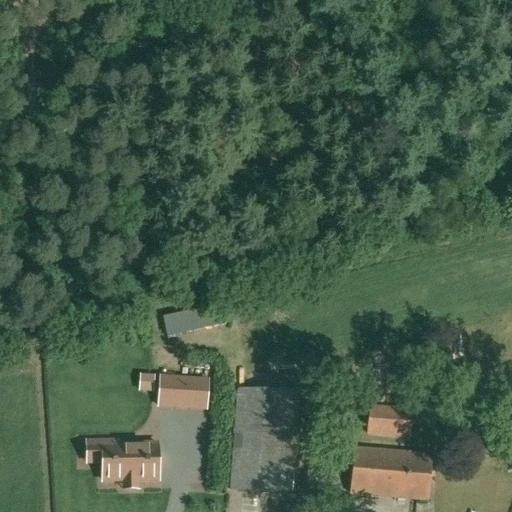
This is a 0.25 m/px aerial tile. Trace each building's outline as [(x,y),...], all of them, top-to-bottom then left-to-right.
[(485,273),(475,258),(436,282),(434,283),(439,305),(467,299),(488,286),(490,297),(471,309),(511,299),(511,258),(509,261),(510,262),(494,272),(491,262),(483,264),(485,273)] [(417,282),(409,284),(414,305),(423,303),(417,282)] [(307,324),(242,327),(244,369),(309,367),(307,324)] [(174,380),(173,408),(206,410),(208,382),(174,380)] [(308,391),(264,388),(236,386),(229,488),(301,493),(308,391)] [(406,436),(408,410),(371,407),(369,433),(406,436)] [(117,442),(99,442),(99,464),(103,464),(103,483),(123,482),(123,486),(138,486),(138,482),(157,482),(157,445),(117,445),(117,442)] [(430,455),(354,448),(350,494),(426,500),(430,455)]
